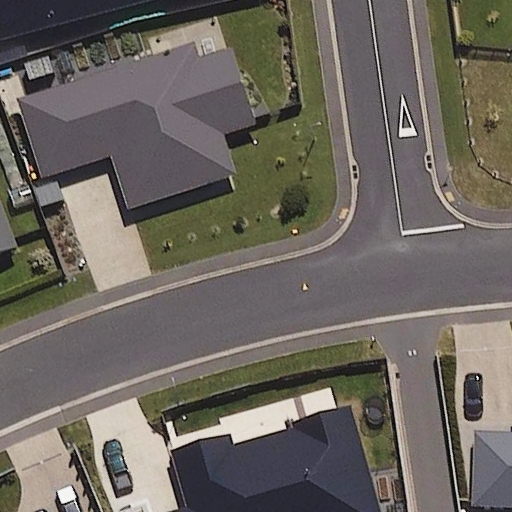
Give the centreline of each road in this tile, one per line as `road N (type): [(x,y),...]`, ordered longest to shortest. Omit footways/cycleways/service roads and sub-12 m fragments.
road 1 (residential): [(408,277),(194,316),(73,353),(0,388)]
road 2 (residential): [(408,277),(369,0)]
